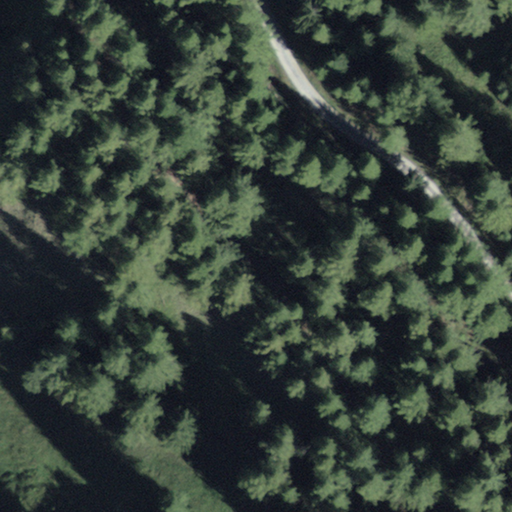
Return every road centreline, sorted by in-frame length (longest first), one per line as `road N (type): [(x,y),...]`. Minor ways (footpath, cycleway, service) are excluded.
road 1 (track): [(84,0),(108,70),(389,435),(402,511)]
road 2 (track): [(135,0),(175,66),(332,190),(511,364)]
road 3 (track): [(511,285),(428,186),(318,107),(288,66),(260,0)]
